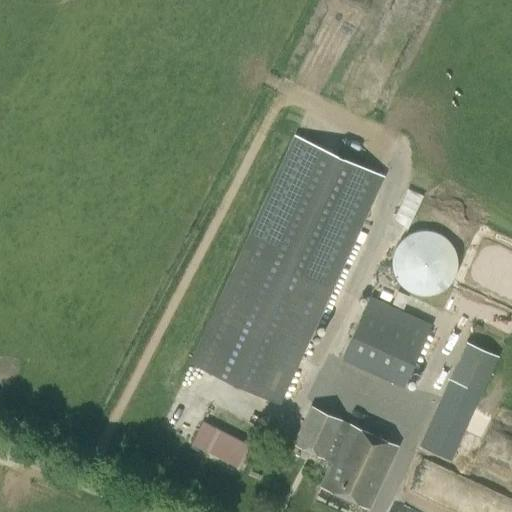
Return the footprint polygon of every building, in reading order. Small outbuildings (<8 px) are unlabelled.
[(381,177),(294,137),(190,363),(277,403),(381,177)] [(391,257),(391,258),(391,260),(391,261),(391,262),(391,263),(392,264),(392,265),(392,266),(392,267),(393,268),(393,270),(394,271),(394,272),(394,273),(395,274),(396,275),(396,276),(397,277),(397,278),(398,278),(399,279),(400,280),(400,281),(401,282),(402,283),(403,283),(404,284),(405,285),(406,285),(406,286),(407,287),(408,287),(409,288),(410,288),(412,289),(413,289),(414,289),(415,290),(416,290),(417,290),(418,290),(419,291),(420,291),(421,291),(423,291),(424,291),(425,291),(426,291),(427,291),(428,291),(429,290),(431,290),(432,290),(433,290),(434,289),(435,289),(436,289),(437,288),(438,288),(439,287),(440,287),(441,286),(442,285),(443,285),(444,284),(445,283),(446,283),(446,282),(447,281),(448,280),(449,279),(449,278),(450,278),(451,277),(451,276),(452,275),(453,274),(453,273),(454,272),(454,271),(454,270),(455,268),(455,267),(455,266),(456,265),(456,264),(456,263),(456,262),(456,261),(456,260),(456,258),(456,257),(456,256),(456,255),(456,254),(456,253),(456,252),(455,251),(455,249),(455,248),(454,247),(454,246),(454,245),(453,244),(453,243),(452,242),(451,241),(451,240),(450,239),(449,238),(449,237),(448,237),(447,236),(446,235),(446,234),(445,233),(444,233),(443,232),(442,231),(441,231),(440,230),(439,230),(438,229),(437,229),(436,228),(435,228),(434,227),(433,227),(432,227),(431,227),(429,226),(428,226),(427,226),(426,226),(425,226),(424,226),(423,226),(421,226),(420,226),(419,226),(418,226),(417,227),(416,227),(415,227),(414,227),(413,228),(412,228),(410,229),(409,229),(408,230),(407,230),(406,231),(405,232),(404,233),(403,233),(402,234),(401,235),(400,236),(400,237),(399,237),(398,238),(397,239),(397,240),(396,241),(396,242),(395,243),(394,244),(394,245),(394,246),(393,247),(393,248),(392,249),(392,250),(392,252),(392,253),(391,254),(391,255),(391,256),(391,257)] [(431,324),(369,296),(341,358),(403,386),(431,324)] [(498,355),(466,340),(449,377),(419,446),(450,460),(481,392),(498,355)] [(310,406),(292,445),(331,463),(320,485),(368,508),(397,446),(349,424),(310,406)] [(203,423),(193,442),(235,464),(245,445),(203,423)]
